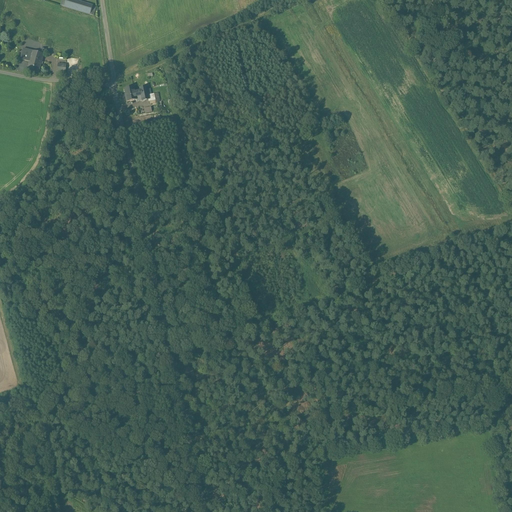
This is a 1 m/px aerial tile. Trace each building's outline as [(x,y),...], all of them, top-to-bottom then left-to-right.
[(96,7),(73,0),(65,0),(64,7),(93,16),(96,7)] [(29,61),(41,64),(45,50),(41,49),(40,53),(23,49),(21,59),(29,61)] [(66,61),(57,60),(56,72),(65,73),(66,61)] [(29,61),(27,70),(39,73),(41,64),(29,61)] [(133,87),(125,89),(126,96),(125,97),(126,101),(142,98),(140,91),(134,92),(133,87)] [(142,98),(143,101),(152,99),(150,89),(146,90),(146,87),(140,88),(140,91),(142,98)]
